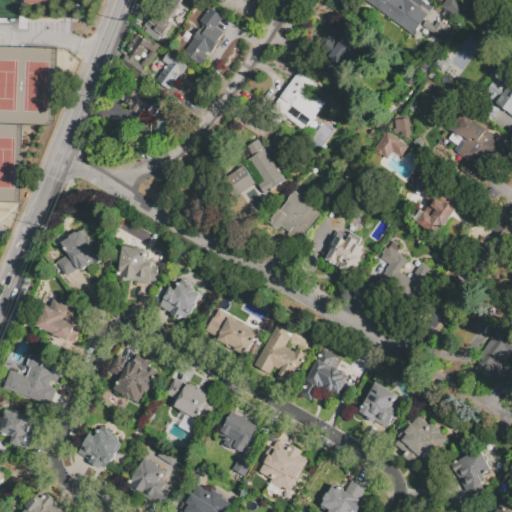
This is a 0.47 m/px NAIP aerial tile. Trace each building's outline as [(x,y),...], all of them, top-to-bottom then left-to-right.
[(180,0),(160,0),(157,7),(155,6),(144,28),(163,37),(180,0)] [(426,13),(406,0),(359,0),(412,34),(426,13)] [(468,6),(459,0),(444,0),(440,7),(460,20),(468,6)] [(183,53),(194,38),(192,37),(199,28),(201,29),(202,27),(198,24),(210,7),(223,17),(216,27),(225,33),(201,65),(183,53)] [(326,35),(337,43),(346,32),(355,39),(352,44),(359,49),(354,56),(350,53),(347,58),(349,60),(344,67),(317,47),(326,35)] [(127,48),(137,34),(142,38),(144,35),(160,46),(155,52),(156,53),(144,70),(139,66),(150,51),(146,48),(139,57),(127,48)] [(168,52),(188,66),(181,75),(179,73),(169,89),(156,79),(167,64),(162,61),(168,52)] [(334,83),(317,70),(326,59),(343,71),(334,83)] [(325,103),(305,131),(272,107),(299,70),(314,81),(307,90),(325,103)] [(511,115),(508,113),(509,112),(488,97),(492,92),(487,89),(494,79),(505,87),(511,76),(511,115)] [(120,98),(131,84),(141,91),(138,94),(143,97),(145,95),(155,102),(152,106),(158,110),(154,116),(148,112),(144,117),(120,98)] [(459,111),(487,129),(485,131),(495,138),(493,140),(501,145),(493,159),(482,152),(476,161),(479,163),(472,175),(457,165),(462,156),(454,151),(463,137),(462,136),(462,137),(448,128),(459,111)] [(408,118),(410,135),(399,136),(399,132),(395,133),(393,120),(408,118)] [(387,130),(409,146),(402,157),(393,150),(387,158),(374,149),(387,130)] [(423,143),(423,141),(422,139),(421,138),(419,137),(417,137),(415,138),(413,139),(413,141),(413,143),(413,145),(415,147),(417,148),(419,148),(421,147),(422,145),(423,143)] [(258,138),(285,180),(265,194),(258,185),(264,181),(250,158),(252,156),(245,147),(258,138)] [(243,165),(255,183),(234,197),(222,180),(243,165)] [(422,177),(423,177),(460,202),(442,227),(441,227),(435,236),(416,222),(429,203),(431,204),(432,203),(424,197),(426,194),(416,187),(416,186),(415,185),(415,183),(415,181),(416,179),(417,178),(419,177),(421,177),(422,177)] [(294,190),(312,204),(311,207),(319,213),(297,243),(286,235),(289,232),(281,226),(278,230),(268,222),(278,208),(279,210),(294,190)] [(107,260),(94,237),(92,238),(91,237),(88,238),(83,230),(79,233),(78,231),(70,235),(71,238),(63,243),(70,254),(59,261),(68,277),(74,274),(81,269),(83,272),(96,264),(97,266),(107,260)] [(324,260),(328,252),(326,251),(332,240),(342,245),(349,232),(361,239),(359,244),(363,246),(358,256),(361,258),(352,275),(324,260)] [(422,262),(431,269),(409,300),(379,279),(389,264),(380,258),(382,256),(380,254),(385,247),(387,248),(392,241),(401,247),(397,252),(407,259),(399,272),(410,279),(422,262)] [(157,282),(159,266),(153,266),(154,260),(147,260),(148,249),(124,246),(120,280),(143,282),(151,283),(151,281),(157,282)] [(203,296),(193,314),(191,313),(187,320),(181,318),(180,320),(171,315),(173,313),(167,310),(161,307),(172,287),(177,290),(181,283),(189,287),(190,286),(197,290),(196,292),(203,296)] [(55,299),(77,307),(74,316),(79,318),(76,324),(83,327),(77,343),(63,338),(55,335),(55,333),(37,326),(45,305),(52,308),(55,299)] [(259,334),(247,356),(237,350),(236,352),(227,347),(228,345),(219,340),(220,338),(213,334),(206,331),(214,316),(227,323),(230,318),(259,334)] [(309,356),(291,387),(278,379),(282,371),(275,367),(271,374),(263,370),(255,366),(278,325),(294,334),(286,347),(296,353),(298,349),(309,356)] [(498,333),(511,342),(511,352),(509,351),(501,364),(511,371),(511,375),(505,386),(475,366),(498,333)] [(349,377),(340,395),(322,386),(318,393),(321,395),(317,402),(313,400),(312,402),(302,396),(309,382),(308,381),(325,349),(338,356),(336,361),(335,363),(339,366),(338,368),(341,369),(342,373),(349,377)] [(32,352),(68,366),(63,378),(60,377),(59,382),(53,380),(51,387),(58,389),(55,397),(52,405),(5,388),(11,370),(28,377),(31,367),(27,366),(32,352)] [(138,355),(162,368),(148,392),(147,391),(140,403),(133,398),(132,400),(125,396),(126,394),(115,388),(122,377),(109,370),(118,354),(126,358),(133,363),(138,355)] [(199,419),(189,413),(187,416),(180,412),(181,409),(176,407),(180,400),(168,394),(177,378),(182,382),(189,385),(190,384),(212,396),(210,399),(217,402),(207,420),(200,416),(199,419)] [(388,427),(397,410),(392,407),(399,394),(378,382),(362,412),(380,423),(388,427)] [(236,408),(263,422),(250,447),(248,446),(245,452),(235,447),(234,449),(225,444),(227,441),(220,438),(236,408)] [(7,411),(33,417),(33,419),(38,421),(37,427),(34,427),(31,441),(29,449),(12,445),(14,437),(1,434),(7,411)] [(414,464),(417,460),(425,467),(441,447),(442,448),(449,439),(441,433),(443,431),(433,422),(431,425),(419,416),(413,424),(410,421),(399,436),(401,438),(397,444),(401,447),(407,452),(404,456),(414,464)] [(125,444),(121,452),(119,451),(112,462),(110,461),(106,468),(101,465),(100,468),(90,462),(91,460),(85,456),(79,453),(90,434),(96,437),(101,429),(109,434),(110,433),(118,438),(117,440),(125,444)] [(304,451),(301,455),(310,460),(292,492),(282,487),(281,489),(270,483),(273,479),(260,472),(265,463),(262,461),(271,446),(274,447),(278,440),(285,444),(290,447),(292,444),(304,451)] [(483,450),(493,469),(481,475),(485,482),(482,483),(485,489),(474,495),(472,490),(460,467),(462,465),(460,462),(483,450)] [(147,457),(169,470),(163,479),(169,483),(164,490),(170,494),(163,505),(157,501),(155,503),(149,500),(130,488),(135,481),(133,480),(147,457)] [(241,457),(248,461),(254,464),(246,477),(233,470),(241,457)] [(323,508),(329,511),(360,511),(365,504),(361,502),(369,488),(361,484),(353,479),(347,491),(336,485),(331,494),(329,493),(325,500),(326,501),(323,508)] [(198,485),(211,492),(213,489),(225,496),(224,498),(232,503),(226,511),(182,511),(183,510),(181,508),(191,491),(194,492),(198,485)] [(40,492),(24,511),(65,511),(59,507),(54,503),(56,500),(50,495),(48,498),(40,492)] [(497,511),(509,495),(511,497),(511,511),(497,511)]
